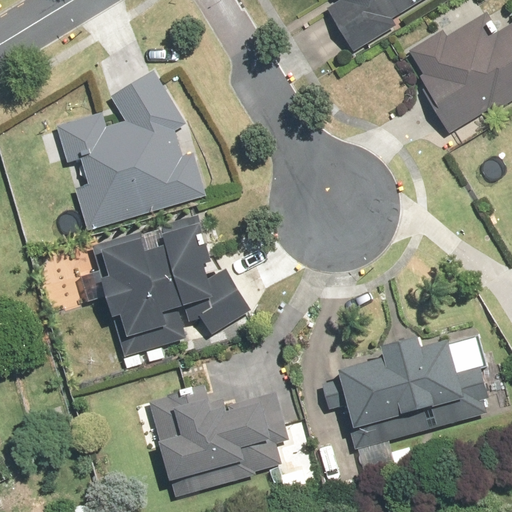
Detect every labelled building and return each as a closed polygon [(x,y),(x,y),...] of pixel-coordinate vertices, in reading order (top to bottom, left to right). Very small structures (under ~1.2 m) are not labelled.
[(424,0),(332,0),(334,3),(324,8),(350,54),(393,31),(387,21),(424,0)] [(487,115),(511,100),(511,23),(494,34),(485,17),(445,39),(442,34),(409,52),(423,77),(418,79),(449,133),(486,112),(487,115)] [(108,100),(121,124),(103,129),(99,116),(54,129),(64,162),(77,158),(85,186),(73,189),(85,232),(203,198),(191,157),(180,159),(173,136),(183,130),(153,75),(108,100)] [(187,225),(95,252),(102,276),(94,278),(105,319),(114,316),(122,343),(117,345),(121,357),(242,323),(227,269),(202,276),(187,225)] [(388,443),(482,414),(479,401),(485,399),(475,369),(483,366),(474,339),(444,348),(441,339),(415,346),(412,336),(374,348),(376,355),(330,369),(362,469),(393,460),(388,443)] [(173,498),(252,475),(251,471),(280,462),(275,443),(287,440),(273,393),(223,407),(221,400),(208,403),(201,383),(174,391),(175,395),(132,409),(143,449),(154,446),(164,483),(168,482),(173,498)]
